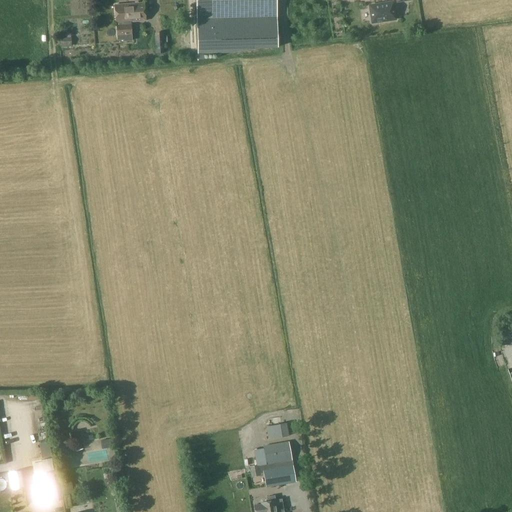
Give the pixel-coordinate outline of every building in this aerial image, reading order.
[(198,0),(200,55),(279,53),(278,0),(198,0)] [(62,28),(86,27),(85,2),(56,3),(57,18),(62,18),(62,28)] [(369,6),(372,23),(395,20),(393,2),(369,6)] [(115,5),(116,24),(130,23),(130,22),(145,21),(144,3),(115,5)] [(130,23),(116,24),(117,26),(116,26),(117,35),(118,40),(123,40),(124,41),(132,41),(131,25),(130,23)] [(156,49),(164,49),(163,32),(155,32),(156,49)] [(61,46),(71,46),(71,37),(61,37),(61,46)] [(268,440),(289,436),(286,423),(266,427),(268,440)] [(111,447),(110,439),(101,441),(102,449),(111,447)] [(38,442),(39,456),(50,455),(48,441),(38,442)] [(292,460),(289,441),(263,446),(266,465),(292,460)] [(10,460),(17,459),(14,442),(7,443),(10,460)] [(293,465),(263,470),(266,487),(296,482),(293,465)] [(259,466),(249,467),(251,477),(260,476),(259,466)] [(23,487),(20,471),(9,473),(12,489),(23,487)] [(39,505),(59,501),(53,472),(44,473),(34,475),(39,505)] [(71,481),(60,483),(62,495),(74,493),(71,481)] [(418,494),(421,504),(436,499),(433,489),(418,494)] [(261,504),(254,505),(255,511),(282,511),(284,511),(281,499),(276,500),(275,495),(266,497),(267,501),(260,503),(261,504)] [(220,501),(220,511),(248,511),(248,500),(220,501)]
